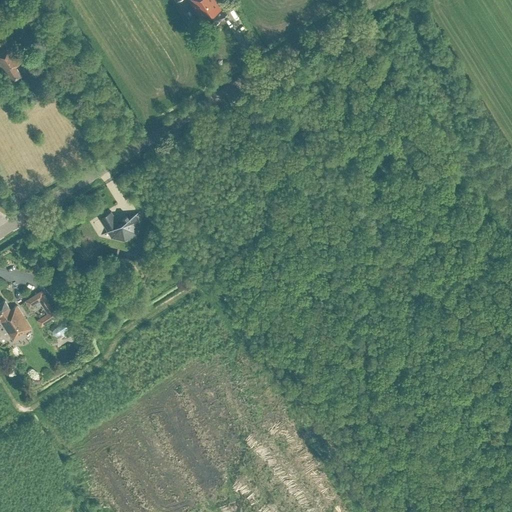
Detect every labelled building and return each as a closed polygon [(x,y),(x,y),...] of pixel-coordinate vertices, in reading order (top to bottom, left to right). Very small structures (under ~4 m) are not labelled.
[(203,19),(208,26),(227,13),(218,0),(188,0),(202,20),(203,19)] [(21,23),(11,29),(21,45),(31,38),(21,23)] [(0,51),(0,64),(11,82),(21,75),(15,66),(20,62),(9,45),(0,51)] [(118,223),(111,210),(99,217),(107,230),(100,234),(101,235),(108,230),(111,236),(124,239),(136,232),(139,219),(135,213),(142,209),(142,208),(128,217),(127,214),(122,217),(124,220),(118,223)] [(62,298),(53,282),(45,287),(55,302),(62,298)] [(57,315),(41,289),(27,298),(30,304),(40,298),(48,312),(37,319),(41,325),(57,315)] [(0,301),(0,319),(13,339),(31,327),(17,304),(10,308),(4,299),(0,301)] [(66,335),(73,330),(66,319),(54,327),(52,329),(52,330),(53,332),(54,333),(56,334),(59,333),(63,330),(66,335)]
